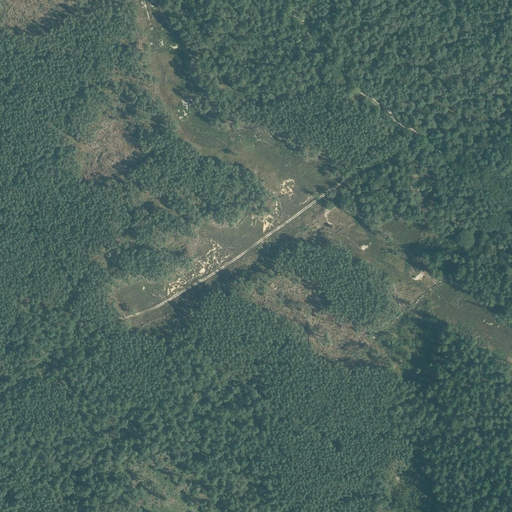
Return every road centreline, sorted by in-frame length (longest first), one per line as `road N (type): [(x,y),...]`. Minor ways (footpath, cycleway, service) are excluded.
road 1 (track): [(0,392),(102,324),(199,282),(419,133)]
road 2 (track): [(511,193),(355,84),(286,0)]
